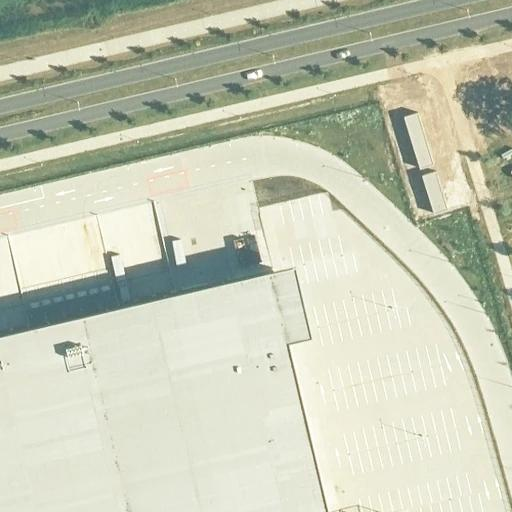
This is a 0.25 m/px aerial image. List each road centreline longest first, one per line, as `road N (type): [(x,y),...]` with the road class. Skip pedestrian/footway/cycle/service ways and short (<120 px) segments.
road 1 (secondary): [(0,135),(511,15)]
road 2 (secondary): [(460,0),(0,107)]
